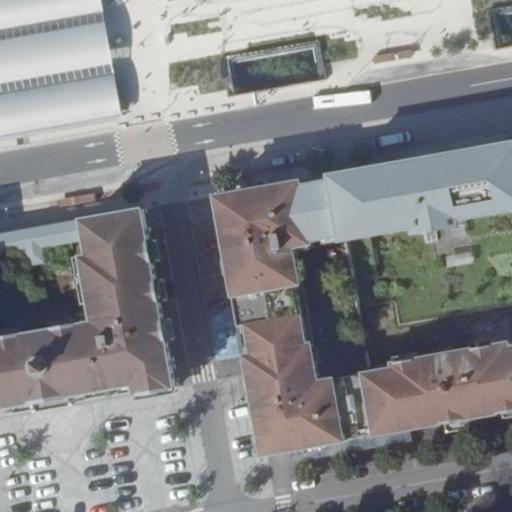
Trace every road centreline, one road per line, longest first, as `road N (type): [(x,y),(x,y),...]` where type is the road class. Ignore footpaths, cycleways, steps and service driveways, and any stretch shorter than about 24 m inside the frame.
road 1 (residential): [(228,511),(172,204),(178,177),(200,161),(511,106)]
road 2 (residential): [(257,511),(511,465)]
